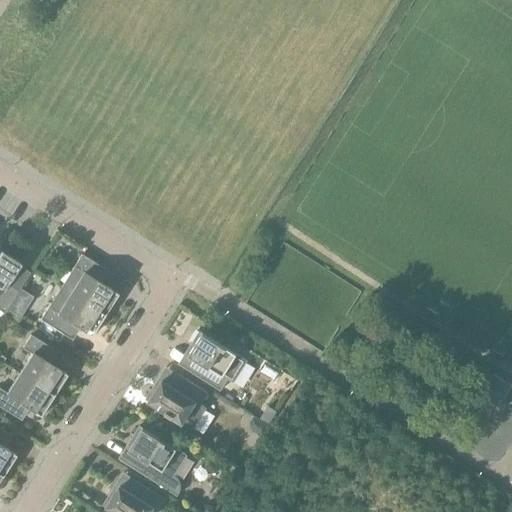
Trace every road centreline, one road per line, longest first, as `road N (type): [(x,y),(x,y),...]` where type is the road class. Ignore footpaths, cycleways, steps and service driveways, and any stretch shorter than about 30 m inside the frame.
road 1 (residential): [(24,511),(160,297),(163,279)]
road 2 (residential): [(0,171),(163,279)]
